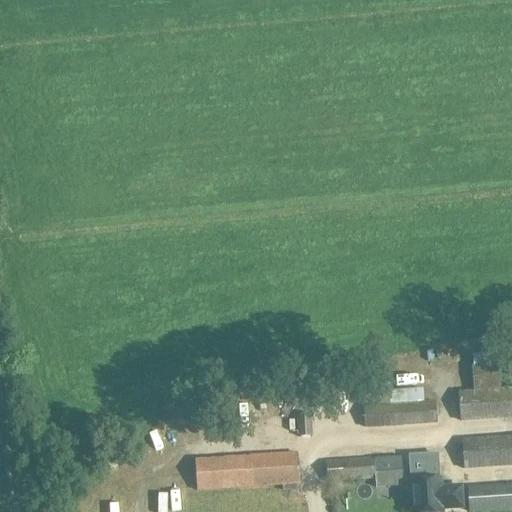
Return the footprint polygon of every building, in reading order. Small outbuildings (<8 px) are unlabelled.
[(511,387),(472,390),(460,392),(461,422),(511,418),(511,387)] [(390,403),(389,396),(389,391),(361,392),(365,427),(437,423),(435,400),(412,402),(390,403)] [(312,436),(310,414),(298,415),(300,436),(312,436)] [(511,435),(463,439),(463,470),(511,466),(511,435)] [(298,452),(195,460),(198,492),(300,485),(298,452)] [(374,459),(374,458),(326,461),(327,482),(376,479),(375,473),(398,472),(397,458),(374,459)] [(421,468),(422,481),(409,482),(411,497),(413,497),(414,511),(443,511),(443,509),(463,508),(462,487),(442,488),(441,479),(439,480),(438,467),(421,468)] [(408,481),(386,483),(386,492),(408,491),(408,481)] [(491,486),(468,487),(469,511),(511,509),(511,484),(506,485),(506,484),(491,485),(491,486)] [(106,498),(106,511),(128,511),(128,497),(106,498)]
